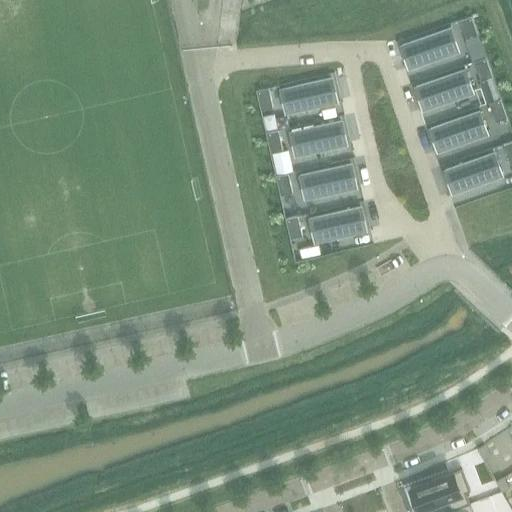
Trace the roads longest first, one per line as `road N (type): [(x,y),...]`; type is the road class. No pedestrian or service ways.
road 1 (residential): [(0,408),(263,352),(452,263)]
road 2 (residential): [(452,263),(382,53),(197,67)]
road 3 (residential): [(226,511),(375,460),(511,397)]
